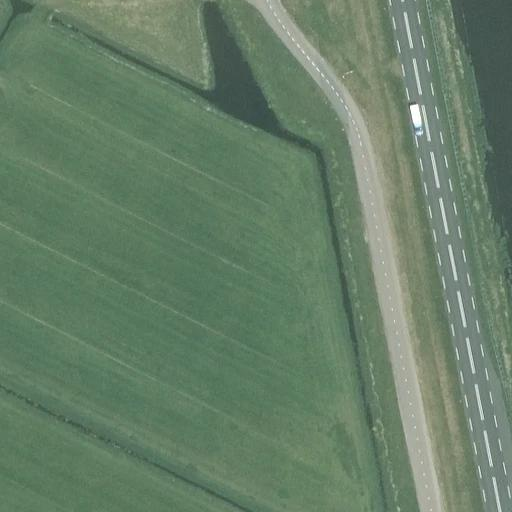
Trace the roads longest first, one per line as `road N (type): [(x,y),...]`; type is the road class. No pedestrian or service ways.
road 1 (unclassified): [(432,511),(356,132),(264,0)]
road 2 (primary): [(497,511),(400,0)]
